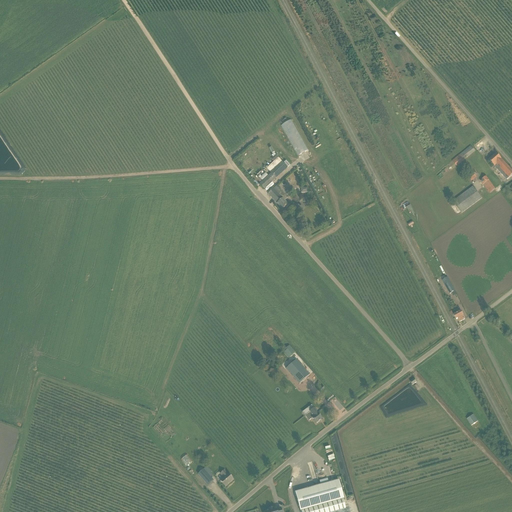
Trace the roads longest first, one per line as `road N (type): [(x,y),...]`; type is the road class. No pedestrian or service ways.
road 1 (track): [(124,0),(235,167),(0,179)]
road 2 (unclassified): [(410,367),(235,167)]
road 3 (unclassified): [(231,511),(410,367)]
road 4 (unclassified): [(511,161),(368,0)]
road 5 (unclassified): [(410,367),(511,291)]
